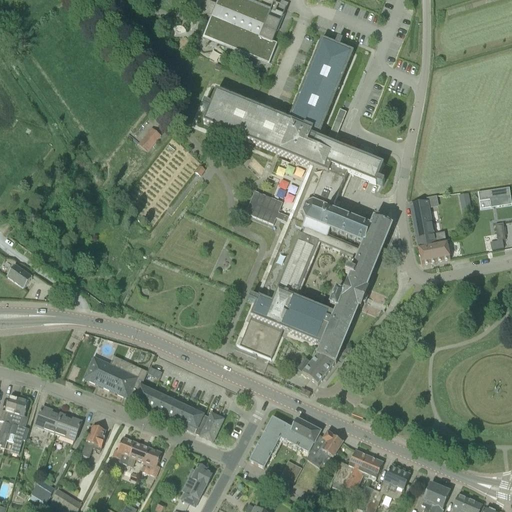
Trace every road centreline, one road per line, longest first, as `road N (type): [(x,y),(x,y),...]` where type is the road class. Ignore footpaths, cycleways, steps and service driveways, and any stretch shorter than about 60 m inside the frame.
road 1 (unclassified): [(426,282),(411,269),(401,216),(426,55),(425,0)]
road 2 (tertiary): [(0,316),(84,322),(152,341),(268,395)]
road 3 (residential): [(233,461),(0,379)]
road 4 (tertiary): [(453,475),(305,411)]
road 5 (residential): [(335,391),(426,282)]
